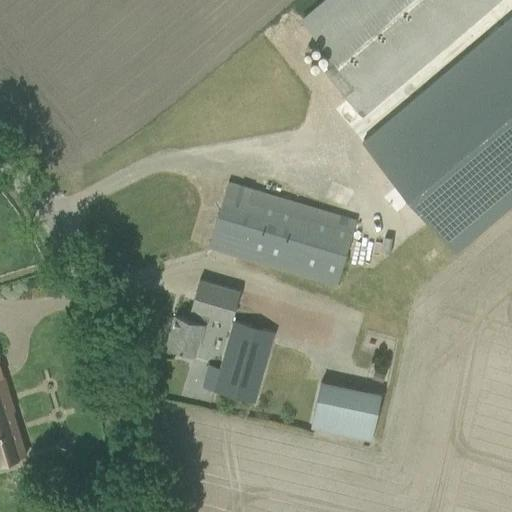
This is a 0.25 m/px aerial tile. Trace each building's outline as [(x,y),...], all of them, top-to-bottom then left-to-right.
[(336,62),(324,72),(361,116),(506,0),(325,0),(301,21),(331,56),(336,62)] [(511,15),(362,142),(455,252),(511,203),(511,15)] [(331,56),(319,67),(324,72),(336,62),(331,56)] [(204,246),(223,252),(336,286),(355,220),(227,182),(209,242),(206,241),(204,246)] [(166,347),(193,355),(206,313),(232,320),(241,292),(198,279),(187,318),(175,315),(166,347)] [(201,388),(255,402),(273,334),(232,322),(219,368),(208,365),(201,388)] [(0,452),(2,464),(37,457),(28,412),(30,412),(14,333),(0,335),(0,428),(1,433),(0,433),(0,452)] [(373,372),(371,379),(381,382),(383,375),(373,372)] [(318,379),(308,428),(370,441),(380,391),(318,379)]
